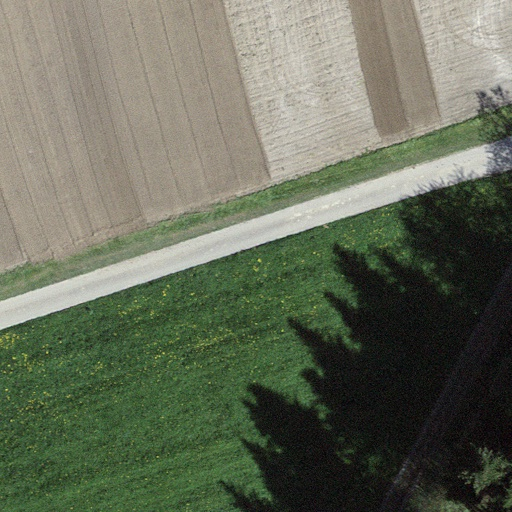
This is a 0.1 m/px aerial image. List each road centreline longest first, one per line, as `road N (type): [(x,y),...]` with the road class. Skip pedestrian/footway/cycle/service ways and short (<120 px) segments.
road 1 (track): [(511,149),(0,317)]
road 2 (track): [(390,511),(511,288)]
